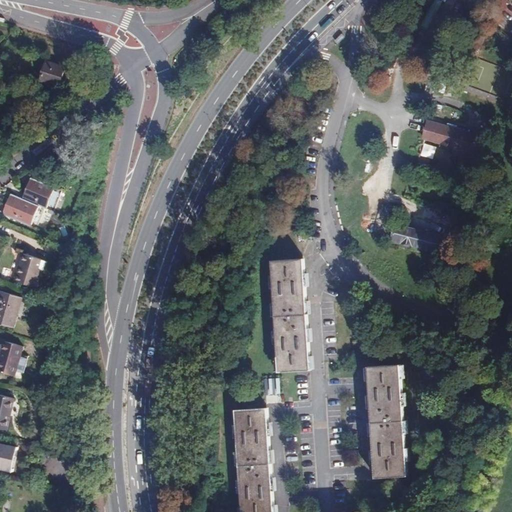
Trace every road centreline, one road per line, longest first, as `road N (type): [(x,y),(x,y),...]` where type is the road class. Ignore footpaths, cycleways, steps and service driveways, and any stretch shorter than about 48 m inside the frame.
road 1 (residential): [(345,75),(321,186),(330,239),(372,290),(490,345),(511,377)]
road 2 (primary): [(298,0),(273,22),(180,157),(137,260),(120,337)]
road 3 (primary): [(146,377),(158,298),(179,238),(233,130),(275,70)]
road 4 (residential): [(0,177),(135,67)]
road 5 (tertiary): [(0,1),(124,51),(135,67)]
road 6 (tertiary): [(124,190),(164,88),(154,52)]
road 7 (tertiary): [(133,23),(0,1)]
road 8 (primary): [(151,511),(146,377)]
road 9 (primary): [(114,380),(109,426),(119,511)]
road 10 (tertiary): [(135,67),(124,190)]
